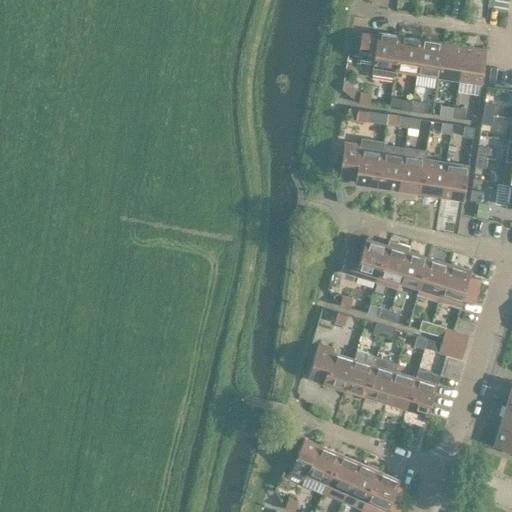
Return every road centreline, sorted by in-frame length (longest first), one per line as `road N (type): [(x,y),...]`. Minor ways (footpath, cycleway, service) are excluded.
road 1 (track): [(265,0),(247,70),(255,174),(249,259),(225,410),(195,511)]
road 2 (residential): [(436,471),(511,259)]
road 3 (residential): [(511,257),(344,214)]
road 4 (residential): [(436,471),(305,416)]
